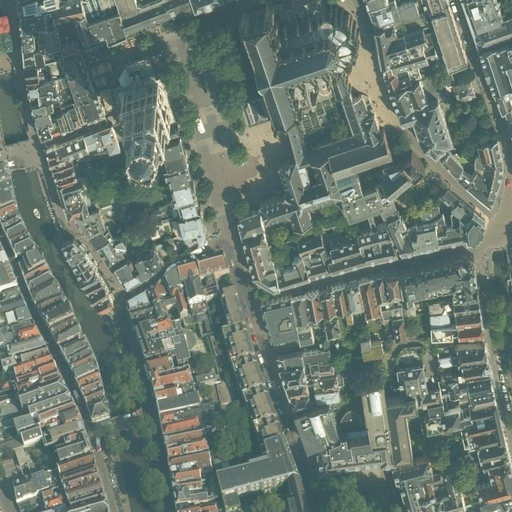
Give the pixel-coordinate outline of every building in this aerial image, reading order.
[(22,9),(36,6),(46,4),(45,2),(53,0),(12,0),(4,2),(6,12),(22,9)] [(76,14),(85,12),(80,0),(62,0),(52,3),(50,3),(55,21),(74,15),(75,16),(75,17),(77,17),(76,14)] [(80,0),(85,12),(86,16),(88,15),(96,36),(105,32),(108,40),(116,37),(105,5),(102,6),(99,0),(80,0)] [(99,0),(102,6),(105,5),(116,1),(127,32),(139,28),(139,27),(139,26),(143,25),(151,21),(156,20),(156,19),(165,16),(170,14),(178,11),(179,11),(183,9),(183,10),(189,8),(195,6),(193,0),(99,0)] [(330,86),(329,83),(333,82),(332,83),(332,84),(334,84),(336,90),(334,91),(335,92),(336,92),(337,92),(339,91),(339,92),(341,91),(341,90),(348,88),(348,89),(350,89),(349,87),(351,87),(351,85),(349,86),(347,79),(349,79),(348,77),(346,78),(344,72),(346,72),(345,70),(344,71),(342,67),(343,66),(344,66),(343,62),(346,60),(349,62),(350,62),(351,60),(348,58),(348,55),(352,58),(354,55),(350,52),(352,51),(355,53),(356,52),(357,52),(357,50),(354,48),(355,45),(359,45),(359,44),(359,42),(355,42),(354,40),(359,40),(359,36),(354,36),(355,34),(359,34),(359,31),(359,30),(355,30),(354,27),(357,25),(357,24),(356,22),(355,22),(352,24),(350,23),(354,21),(351,18),(348,20),(347,18),(351,16),(350,15),(349,14),(348,13),(345,15),(343,13),(344,10),(343,9),(341,9),(340,9),(339,12),(337,12),(338,9),(338,8),(335,7),(335,8),(334,11),(332,10),(333,6),(330,5),(329,9),(325,9),(325,7),(325,6),(326,6),(325,4),(324,4),(322,0),(291,0),(291,1),(282,4),(282,2),(270,6),(269,2),(265,4),(266,7),(246,13),(245,10),(241,12),(242,15),(238,16),(240,20),(244,19),(245,19),(246,23),(245,24),(242,25),(243,29),(247,28),(248,28),(250,33),(249,35),(248,37),(249,37),(250,38),(251,38),(254,47),(254,48),(253,50),(255,51),(256,51),(262,70),(262,71),(261,73),(263,75),(264,75),(267,83),(266,84),(266,85),(257,88),(256,88),(255,88),(255,87),(254,88),(254,90),(245,92),(244,92),(243,92),(242,92),(242,93),(241,94),(243,95),(244,95),(246,103),(245,105),(245,106),(247,107),(249,112),(248,113),(249,113),(248,113),(248,115),(249,115),(250,116),(252,115),(252,114),(261,111),(262,112),(264,111),(264,110),(271,108),(272,109),(273,109),(275,115),(284,112),(285,116),(287,115),(284,106),(292,104),(294,112),(296,112),(296,111),(297,110),(297,109),(295,110),(293,103),(295,103),(295,102),(297,102),(299,105),(303,104),(302,100),(305,99),(304,99),(306,98),(311,96),(312,101),(315,100),(314,96),(318,94),(317,92),(316,92),(316,91),(319,90),(319,91),(320,92),(320,93),(321,93),(322,94),(323,94),(324,94),(325,94),(326,94),(327,94),(328,93),(329,93),(329,92),(330,91),(330,90),(331,89),(331,88),(331,87),(330,86)] [(376,26),(376,27),(401,18),(398,7),(395,0),(383,0),(368,5),(369,6),(368,6),(369,7),(370,9),(369,9),(370,10),(374,22),(374,23),(375,23),(375,25),(375,26),(375,27),(376,26)] [(398,7),(401,18),(424,10),(429,9),(448,2),(447,0),(412,0),(401,4),(401,6),(398,7)] [(462,0),(472,28),(507,15),(505,12),(501,13),(498,5),(501,4),(500,1),(497,2),(496,0),(462,0)] [(116,1),(105,5),(116,37),(127,32),(116,1)] [(439,75),(441,77),(442,77),(446,87),(452,85),(455,83),(449,68),(467,61),(463,48),(462,49),(461,45),(462,45),(450,7),(449,7),(448,3),(448,2),(429,9),(432,18),(428,20),(429,25),(434,24),(440,41),(437,42),(438,45),(434,46),(437,55),(435,56),(440,72),(439,73),(439,75)] [(22,9),(6,12),(7,17),(2,18),(3,24),(21,21),(21,22),(21,23),(22,29),(33,27),(33,26),(56,25),(55,21),(50,3),(46,4),(36,6),(22,9)] [(382,61),(382,62),(388,60),(391,70),(394,69),(406,65),(410,74),(412,83),(420,80),(425,78),(423,73),(420,74),(416,62),(428,59),(428,58),(435,56),(437,55),(434,46),(438,45),(437,42),(440,41),(434,24),(429,25),(428,20),(424,10),(401,18),(376,27),(379,45),(381,56),(381,61),(382,61)] [(77,17),(75,17),(82,37),(84,40),(96,36),(88,15),(86,16),(85,12),(76,14),(77,17)] [(472,28),(479,47),(511,35),(511,13),(507,15),(472,28)] [(33,27),(34,35),(34,41),(59,36),(56,25),(33,26),(33,27)] [(22,36),(34,35),(33,27),(22,29),(23,36),(22,36)] [(96,36),(84,40),(87,49),(96,45),(97,45),(100,43),(108,40),(105,32),(96,36)] [(23,45),(34,44),(34,41),(34,35),(22,36),(23,45)] [(36,59),(36,62),(43,61),(49,60),(65,55),(61,43),(59,36),(34,41),(34,44),(35,51),(36,59)] [(61,43),(65,55),(81,50),(76,38),(61,43)] [(491,82),(491,84),(492,83),(493,88),(493,89),(511,83),(511,38),(508,40),(507,39),(479,48),(480,49),(479,49),(480,51),(480,50),(481,54),(482,56),(483,60),(484,62),(484,61),(485,65),(485,66),(487,72),(488,72),(489,76),(489,78),(490,78),(491,82)] [(23,45),(8,48),(9,54),(23,51),(24,53),(35,51),(34,44),(23,45)] [(43,61),(44,71),(45,78),(52,77),(86,66),(82,56),(81,51),(81,50),(65,55),(49,60),(43,61)] [(35,51),(24,53),(23,51),(9,54),(10,59),(11,63),(24,60),(24,61),(36,59),(35,51)] [(384,76),(391,91),(412,83),(410,74),(399,79),(396,72),(395,72),(394,69),(391,70),(388,60),(382,62),(384,76)] [(24,63),(15,64),(15,71),(16,76),(24,74),(26,73),(44,71),(43,61),(36,62),(24,63)] [(37,79),(39,89),(41,98),(57,94),(61,103),(67,101),(74,99),(81,96),(95,91),(86,66),(52,77),(45,78),(37,79)] [(26,73),(24,74),(16,76),(17,82),(28,80),(37,79),(45,78),(44,71),(26,73)] [(134,123),(146,119),(156,116),(165,113),(171,111),(159,74),(122,86),(131,115),(134,123)] [(391,91),(399,110),(446,91),(441,77),(439,75),(420,81),(420,80),(412,83),(391,91)] [(455,83),(452,85),(458,101),(475,95),(469,78),(455,83)] [(37,79),(28,80),(17,82),(20,95),(30,93),(29,91),(39,89),(37,79)] [(511,83),(493,89),(502,111),(503,111),(506,110),(507,115),(509,123),(511,129),(511,83)] [(339,92),(340,95),(341,99),(352,131),(305,146),(297,114),(296,112),(294,112),(292,104),(284,106),(287,115),(285,116),(289,131),(293,144),(290,145),(291,150),(292,154),(295,153),(296,157),(297,160),(327,150),(365,137),(358,113),(353,98),(352,95),(350,89),(348,89),(348,88),(341,90),(341,91),(339,92)] [(29,91),(30,93),(20,95),(22,104),(23,112),(34,109),(34,108),(42,107),(43,109),(45,108),(46,110),(55,107),(56,111),(62,109),(61,103),(57,94),(41,98),(39,89),(29,91)] [(97,91),(95,91),(81,96),(88,118),(105,112),(101,102),(97,91)] [(415,121),(420,137),(447,127),(441,110),(445,108),(443,103),(450,100),(446,91),(399,110),(403,121),(404,121),(404,122),(406,124),(407,124),(415,121)] [(361,94),(353,98),(358,113),(373,108),(373,107),(368,97),(362,94),(362,95),(361,94)] [(81,96),(74,99),(82,120),(88,118),(81,96)] [(67,101),(69,106),(75,123),(82,120),(74,99),(67,101)] [(69,106),(62,109),(69,125),(75,123),(69,106)] [(34,108),(34,109),(23,112),(27,124),(24,125),(28,141),(29,141),(39,138),(43,137),(62,130),(62,128),(58,116),(56,111),(55,107),(46,110),(45,108),(43,109),(42,107),(34,108)] [(358,113),(365,137),(381,132),(380,129),(374,112),(375,112),(374,112),(373,108),(358,113)] [(62,109),(56,111),(58,116),(62,128),(69,125),(62,109)] [(124,134),(125,134),(127,134),(127,136),(128,135),(131,146),(142,143),(139,133),(137,133),(131,115),(120,119),(124,134)] [(156,116),(146,119),(148,124),(146,124),(151,140),(179,130),(174,115),(167,118),(158,120),(156,116)] [(92,154),(93,156),(110,151),(120,148),(112,122),(110,123),(109,123),(84,133),(90,152),(92,151),(93,154),(92,154)] [(420,138),(435,153),(444,147),(443,143),(452,140),(447,127),(420,137),(420,138)] [(327,150),(342,192),(362,185),(358,173),(353,175),(352,171),(358,169),(358,170),(360,169),(360,168),(365,167),(367,167),(367,166),(372,164),(372,165),(374,164),(379,162),(379,163),(381,162),(381,161),(384,168),(375,172),(378,180),(381,179),(390,195),(414,174),(424,164),(412,151),(402,160),(399,158),(397,159),(397,161),(392,152),(391,152),(384,130),(384,129),(383,129),(382,128),(381,129),(380,129),(381,132),(365,137),(327,150)] [(77,161),(91,156),(93,156),(92,154),(93,154),(92,151),(90,152),(84,133),(61,142),(56,144),(58,152),(62,151),(64,159),(75,155),(77,161)] [(155,156),(161,154),(184,147),(180,134),(154,142),(156,146),(153,147),(155,156)] [(29,141),(31,150),(41,147),(39,138),(29,141)] [(474,165),(476,164),(483,169),(490,169),(490,163),(502,162),(497,138),(496,138),(478,144),(480,154),(475,155),(474,165)] [(33,159),(44,156),(49,154),(49,155),(58,152),(56,144),(47,147),(47,145),(42,147),(41,147),(31,150),(33,159)] [(149,173),(164,168),(187,162),(186,158),(187,157),(186,157),(184,147),(161,154),(163,160),(151,164),(151,166),(147,167),(149,173)] [(455,173),(456,174),(463,170),(460,167),(462,164),(466,159),(461,155),(459,157),(455,153),(453,155),(445,147),(444,147),(435,153),(455,173)] [(316,201),(341,192),(342,192),(327,150),(297,160),(296,157),(279,162),(287,185),(286,185),(283,184),(282,186),(282,187),(279,192),(282,193),(283,194),(260,201),(262,208),(265,217),(290,209),(295,224),(311,218),(307,204),(310,198),(314,196),(316,201)] [(44,156),(47,165),(52,164),(52,163),(64,159),(62,151),(58,152),(49,155),(49,154),(44,156)] [(52,164),(47,165),(40,167),(42,172),(54,169),(54,170),(77,162),(77,161),(75,155),(64,159),(52,163),(52,164)] [(44,156),(33,159),(36,168),(40,167),(47,165),(44,156)] [(44,180),(56,176),(79,168),(93,164),(91,156),(77,161),(77,162),(54,170),(54,169),(42,172),(44,180)] [(167,185),(172,184),(192,178),(191,178),(191,175),(191,174),(190,174),(188,163),(188,162),(187,162),(164,168),(166,175),(164,176),(167,185)] [(502,171),(502,162),(490,163),(490,169),(483,169),(488,174),(487,176),(498,184),(502,171)] [(58,182),(58,183),(46,186),(49,196),(61,192),(61,191),(85,183),(82,177),(96,172),(93,164),(79,168),(81,174),(58,182)] [(494,195),(511,207),(511,194),(498,185),(498,184),(487,176),(488,174),(483,169),(476,164),(474,165),(478,167),(470,176),(494,195)] [(58,183),(58,182),(81,174),(79,168),(56,176),(44,180),(46,186),(58,183)] [(463,170),(456,174),(457,176),(473,190),(482,198),(491,205),(489,208),(489,211),(502,220),(511,208),(511,207),(494,195),(470,176),(463,170)] [(0,183),(10,180),(8,172),(0,173),(0,183)] [(64,234),(81,225),(86,232),(96,228),(96,227),(114,221),(114,220),(149,209),(138,176),(94,190),(97,199),(99,206),(80,213),(79,210),(73,213),(69,214),(68,212),(56,218),(57,219),(64,234)] [(171,194),(174,202),(196,195),(196,194),(193,183),(193,182),(192,180),(192,179),(192,178),(172,184),(174,193),(171,194)] [(350,216),(366,210),(370,208),(379,205),(380,208),(387,221),(388,221),(395,236),(396,240),(401,252),(403,252),(404,251),(406,251),(407,251),(420,247),(423,247),(424,247),(421,235),(420,235),(419,231),(417,232),(416,223),(407,227),(402,217),(401,217),(390,195),(381,179),(378,180),(375,181),(376,184),(363,189),(362,185),(342,192),(341,192),(350,216)] [(0,183),(0,192),(11,189),(10,180),(0,183)] [(61,191),(61,192),(49,196),(52,205),(64,201),(88,192),(85,183),(61,191)] [(451,206),(459,198),(448,187),(439,194),(451,206)] [(0,192),(0,200),(13,196),(11,189),(0,192)] [(53,208),(56,218),(68,212),(69,214),(73,213),(79,210),(80,213),(91,208),(99,206),(97,199),(95,200),(92,201),(89,192),(88,192),(64,201),(52,205),(53,208)] [(174,217),(178,215),(182,214),(200,209),(196,195),(174,202),(169,203),(174,217)] [(0,213),(16,208),(13,196),(0,200),(0,213)] [(453,207),(454,208),(458,213),(460,223),(465,222),(468,237),(469,237),(473,236),(474,236),(475,236),(478,235),(479,235),(480,235),(480,234),(480,233),(495,238),(498,228),(484,224),(485,221),(485,220),(484,219),(481,217),(481,216),(480,216),(477,214),(478,214),(477,213),(474,211),(474,210),(473,210),(471,208),(459,198),(451,206),(453,207)] [(421,235),(424,247),(425,246),(425,247),(432,245),(435,244),(438,243),(438,244),(439,244),(439,243),(451,241),(452,241),(455,240),(456,240),(468,237),(465,222),(460,223),(458,213),(454,208),(450,211),(453,223),(446,225),(443,213),(440,215),(438,204),(426,207),(420,208),(413,211),(416,223),(417,232),(419,231),(420,235),(421,235)] [(0,213),(0,226),(1,230),(20,222),(18,217),(16,208),(0,213)] [(357,233),(358,237),(366,260),(379,257),(380,257),(384,256),(385,256),(398,253),(392,240),(396,240),(395,236),(392,236),(388,226),(377,228),(370,208),(366,210),(373,229),(357,233)] [(182,214),(178,215),(183,233),(187,248),(199,239),(199,240),(205,236),(205,237),(207,232),(206,232),(200,209),(182,214)] [(238,222),(242,234),(263,229),(265,228),(259,209),(246,214),(241,215),(241,216),(240,216),(239,217),(239,218),(239,219),(238,220),(238,221),(238,222)] [(97,243),(97,244),(113,234),(119,230),(114,221),(96,227),(96,228),(86,232),(89,236),(92,235),(92,236),(97,243)] [(1,230),(4,236),(12,232),(11,231),(22,227),(20,222),(1,230)] [(4,236),(8,244),(26,236),(22,227),(11,231),(12,232),(4,236)] [(242,234),(247,254),(260,251),(261,255),(266,254),(271,253),(267,241),(266,241),(263,229),(242,234)] [(114,261),(115,264),(129,255),(126,251),(124,252),(121,247),(126,244),(126,243),(122,236),(121,236),(116,239),(113,234),(97,244),(107,261),(108,262),(113,259),(114,261)] [(297,243),(301,254),(310,276),(332,270),(366,260),(358,237),(330,245),(333,256),(328,258),(321,235),(297,243)] [(8,244),(10,249),(28,241),(26,236),(8,244)] [(63,241),(67,249),(80,243),(74,236),(63,241)] [(161,242),(164,252),(170,250),(168,239),(161,242)] [(28,241),(10,249),(15,260),(15,261),(16,261),(17,261),(20,260),(23,259),(35,254),(36,254),(28,241)] [(67,249),(72,257),(86,251),(80,243),(67,249)] [(145,251),(142,253),(152,271),(156,268),(156,269),(165,263),(155,245),(150,248),(145,251)] [(77,266),(91,259),(98,255),(93,247),(91,248),(91,250),(87,252),(86,251),(72,257),(77,266)] [(120,276),(120,277),(137,267),(134,263),(132,259),(135,257),(142,253),(140,249),(129,255),(115,264),(114,265),(116,269),(118,273),(118,272),(120,276)] [(487,261),(488,264),(488,267),(491,267),(491,263),(491,259),(488,259),(487,257),(488,255),(491,255),(492,252),(492,250),(488,250),(487,252),(480,252),(479,260),(487,261)] [(251,267),(253,273),(270,268),(275,267),(275,265),(273,258),(268,260),(266,254),(261,255),(260,251),(247,254),(250,264),(251,267)] [(134,263),(137,267),(142,277),(143,277),(143,276),(152,271),(153,271),(152,271),(142,253),(135,257),(137,261),(134,263)] [(488,267),(488,264),(475,267),(474,262),(472,262),(474,259),(473,255),(470,253),(464,255),(464,254),(462,255),(462,253),(453,255),(453,257),(452,257),(422,264),(411,266),(411,267),(402,269),(400,270),(400,269),(399,269),(402,297),(403,304),(403,305),(414,303),(413,295),(421,294),(420,288),(424,287),(425,291),(431,290),(432,300),(478,294),(478,293),(491,292),(488,267)] [(275,265),(275,267),(280,285),(310,276),(301,254),(292,258),(295,264),(284,267),(283,263),(275,265)] [(91,259),(77,266),(81,274),(96,266),(102,263),(98,255),(91,259)] [(19,269),(23,279),(46,271),(38,258),(20,266),(19,267),(19,268),(19,269)] [(209,315),(215,313),(213,308),(221,306),(218,296),(219,295),(215,284),(214,279),(223,277),(229,275),(229,273),(227,273),(223,260),(225,259),(224,258),(222,259),(222,258),(196,266),(178,271),(178,278),(183,294),(185,293),(191,315),(192,318),(208,314),(207,310),(209,315)] [(96,266),(81,274),(85,282),(100,274),(107,271),(106,270),(114,261),(113,259),(108,262),(107,261),(102,263),(96,266)] [(0,272),(8,270),(4,261),(4,260),(0,261),(0,272)] [(137,267),(120,277),(121,278),(124,282),(124,283),(130,284),(131,284),(135,281),(136,281),(142,277),(137,267)] [(270,268),(253,273),(253,274),(257,276),(257,277),(258,277),(264,281),(265,282),(265,281),(265,282),(265,281),(270,284),(274,287),(280,285),(275,267),(276,273),(271,274),(270,268)] [(402,297),(399,269),(385,273),(390,299),(391,307),(393,318),(403,316),(401,297),(402,297)] [(0,296),(17,291),(8,270),(0,272),(0,296)] [(23,280),(26,288),(50,278),(46,271),(23,279),(23,280)] [(178,278),(178,271),(177,272),(176,273),(175,273),(175,274),(171,278),(171,277),(170,278),(171,278),(169,280),(168,280),(164,284),(163,285),(172,305),(175,304),(177,310),(181,322),(179,322),(180,323),(183,322),(185,329),(190,328),(181,294),(183,294),(178,278)] [(385,273),(372,276),(375,292),(378,292),(380,300),(387,299),(388,304),(386,305),(386,309),(382,310),(384,320),(393,318),(391,307),(390,299),(385,273)] [(84,282),(93,299),(109,291),(106,285),(105,282),(104,282),(102,277),(100,274),(85,282),(84,282)] [(372,276),(359,279),(364,303),(366,316),(379,313),(380,318),(381,322),(384,320),(382,310),(380,300),(378,292),(375,292),(372,276)] [(26,288),(30,297),(55,287),(50,278),(26,288)] [(346,282),(350,306),(351,306),(364,303),(359,279),(358,279),(346,282)] [(332,285),(337,310),(345,308),(348,322),(349,322),(350,329),(354,328),(354,327),(353,322),(350,306),(346,282),(345,282),(343,283),(342,283),(340,283),(339,283),(340,284),(332,285)] [(172,305),(163,285),(161,287),(161,288),(169,306),(164,307),(164,311),(152,314),(130,320),(133,329),(151,324),(153,330),(169,325),(167,319),(165,313),(177,310),(175,304),(172,305)] [(318,289),(327,335),(330,334),(331,338),(342,336),(341,332),(337,310),(332,285),(318,289)] [(35,310),(36,310),(63,300),(58,291),(55,287),(30,297),(30,298),(35,310)] [(161,288),(161,287),(157,292),(147,299),(152,314),(164,311),(164,307),(169,306),(161,288)] [(319,318),(322,335),(327,335),(318,289),(305,292),(310,320),(318,318),(318,317),(320,316),(321,318),(319,318)] [(17,291),(0,296),(0,307),(22,302),(17,291)] [(93,299),(98,311),(111,304),(113,299),(109,291),(93,299)] [(225,320),(239,316),(241,316),(238,304),(235,305),(235,303),(238,302),(237,300),(235,292),(234,291),(233,291),(219,295),(218,296),(221,306),(224,316),(225,320)] [(311,324),(310,320),(305,292),(291,295),(299,333),(300,340),(314,337),(311,324)] [(430,312),(445,310),(480,307),(492,306),(491,292),(478,293),(478,294),(432,300),(428,301),(430,312)] [(272,340),(299,333),(291,295),(261,302),(264,315),(272,340)] [(133,329),(130,320),(152,314),(147,299),(139,303),(135,305),(128,309),(127,309),(127,312),(126,308),(118,311),(107,315),(113,327),(116,325),(120,334),(133,329)] [(36,310),(40,317),(67,307),(63,300),(36,310)] [(0,321),(27,314),(26,313),(22,303),(22,302),(0,307),(0,321)] [(405,313),(406,315),(415,314),(414,303),(403,305),(405,313)] [(494,319),(492,306),(480,307),(445,310),(446,324),(481,320),(494,319)] [(43,323),(43,324),(70,313),(67,307),(40,317),(40,318),(43,323)] [(212,329),(209,315),(207,310),(208,314),(192,318),(191,315),(187,316),(190,326),(204,322),(206,331),(212,329)] [(481,321),(481,320),(446,324),(445,310),(430,312),(432,337),(432,338),(453,336),(452,328),(458,327),(459,335),(459,336),(480,335),(483,335),(496,333),(494,320),(482,322),(482,321),(481,321)] [(44,324),(50,335),(74,324),(70,313),(43,324),(44,324)] [(0,353),(0,354),(4,353),(13,350),(10,340),(9,341),(7,334),(11,333),(32,326),(27,314),(0,321),(0,353)] [(239,319),(239,316),(225,320),(222,321),(226,334),(222,335),(213,338),(210,339),(215,357),(216,357),(219,356),(219,359),(228,356),(251,350),(242,318),(239,319)] [(384,320),(381,322),(383,324),(390,324),(391,323),(391,322),(393,322),(395,340),(406,339),(403,316),(393,318),(384,320)] [(139,367),(145,365),(167,359),(170,361),(173,361),(174,364),(176,363),(178,369),(191,366),(188,354),(193,352),(195,348),(196,343),(195,338),(191,335),(187,333),(182,333),(180,323),(179,322),(169,325),(153,330),(135,336),(135,337),(122,341),(126,351),(139,347),(142,355),(135,357),(139,367)] [(54,342),(78,332),(74,324),(50,335),(54,342)] [(133,329),(120,334),(122,341),(135,337),(135,336),(153,330),(151,324),(133,329)] [(13,339),(36,333),(32,326),(11,333),(13,339)] [(78,332),(54,342),(54,343),(54,342),(54,343),(57,349),(58,349),(59,349),(81,340),(78,332)] [(41,343),(36,333),(13,339),(10,340),(13,350),(41,343)] [(277,354),(280,365),(318,358),(318,360),(332,358),(330,350),(327,335),(322,335),(319,336),(321,348),(303,352),(302,349),(277,354)] [(361,341),(364,355),(378,353),(383,352),(381,341),(381,340),(371,342),(370,335),(360,336),(361,341)] [(487,358),(500,355),(498,342),(485,344),(484,344),(454,345),(455,348),(457,348),(458,354),(438,358),(439,366),(457,364),(487,358)] [(0,364),(46,352),(41,343),(13,350),(4,353),(0,354),(0,353),(0,364)] [(68,368),(70,371),(93,361),(85,346),(61,354),(60,354),(61,355),(68,368)] [(129,359),(135,357),(142,355),(139,347),(126,351),(129,359)] [(229,390),(230,392),(239,389),(261,380),(257,370),(254,361),(251,350),(228,356),(219,359),(220,361),(220,362),(222,369),(225,376),(227,382),(228,386),(229,389),(229,390)] [(12,370),(49,360),(46,352),(0,364),(0,367),(1,367),(3,373),(7,372),(12,370)] [(490,371),(503,369),(500,355),(487,358),(457,364),(458,373),(451,374),(450,371),(443,372),(442,372),(441,372),(440,372),(440,373),(437,374),(438,381),(448,379),(448,380),(490,371)] [(129,359),(132,369),(139,367),(135,357),(129,359)] [(332,360),(332,358),(318,360),(318,358),(280,365),(285,381),(324,374),(324,370),(334,369),(340,368),(338,359),(332,360)] [(167,359),(145,365),(139,367),(132,369),(134,375),(138,386),(151,382),(189,373),(198,370),(197,365),(191,367),(191,366),(178,369),(176,363),(174,364),(173,361),(170,361),(167,359)] [(18,389),(57,376),(54,368),(49,360),(12,370),(7,372),(9,381),(15,379),(16,381),(0,385),(0,388),(2,395),(16,390),(18,389)] [(70,371),(74,379),(86,374),(96,371),(93,361),(70,371)] [(402,396),(416,394),(415,394),(419,393),(417,384),(426,382),(423,365),(397,369),(401,395),(402,396)] [(359,381),(358,376),(357,370),(357,368),(350,370),(352,382),(359,381)] [(492,383),(505,380),(503,369),(490,371),(448,380),(449,388),(448,388),(449,394),(459,392),(469,390),(493,385),(492,383)] [(342,370),(337,371),(336,372),(324,374),(285,381),(290,394),(309,391),(315,389),(338,385),(345,384),(342,370)] [(328,399),(328,398),(326,398),(326,399),(317,401),(312,402),(295,406),(295,407),(296,406),(297,407),(296,408),(309,444),(318,441),(319,448),(317,448),(320,469),(335,467),(334,464),(356,461),(380,457),(381,461),(395,459),(395,455),(412,453),(405,407),(416,405),(416,406),(418,405),(416,394),(402,396),(401,395),(386,397),(382,377),(381,370),(373,372),(374,378),(362,380),(364,392),(355,394),(357,400),(346,402),(346,398),(344,399),(344,396),(328,398),(329,399),(328,399)] [(74,379),(77,386),(99,378),(96,371),(86,374),(74,379)] [(142,402),(155,399),(192,391),(198,389),(216,385),(215,377),(196,382),(191,383),(189,373),(151,382),(138,386),(142,402)] [(0,407),(18,401),(34,395),(32,388),(38,386),(41,392),(62,385),(57,376),(18,389),(16,390),(2,395),(0,395),(0,407)] [(77,386),(80,393),(101,385),(99,378),(77,386)] [(240,420),(241,423),(250,419),(272,411),(261,380),(239,389),(230,392),(236,408),(240,420)] [(501,395),(508,393),(505,380),(492,383),(493,385),(469,390),(471,398),(468,399),(468,398),(459,400),(460,406),(459,406),(495,398),(495,397),(501,395)] [(420,405),(427,403),(442,401),(441,396),(440,388),(432,389),(427,390),(426,382),(417,384),(419,393),(415,394),(416,394),(418,405),(420,405)] [(22,414),(27,412),(68,397),(62,385),(41,392),(34,395),(18,401),(21,410),(22,414)] [(84,402),(103,394),(101,385),(80,393),(80,394),(80,393),(81,395),(81,396),(83,400),(84,402)] [(217,387),(221,405),(221,406),(231,403),(225,385),(217,387)] [(326,398),(328,398),(340,396),(338,385),(315,389),(316,396),(310,397),(309,391),(290,394),(295,406),(312,402),(317,401),(326,399),(326,398)] [(211,407),(218,406),(214,388),(207,389),(211,407)] [(192,391),(155,399),(142,402),(140,403),(141,408),(140,408),(140,411),(139,411),(139,412),(146,410),(146,412),(157,410),(195,401),(201,400),(198,389),(192,391)] [(423,431),(427,430),(464,422),(466,433),(501,424),(501,425),(502,425),(502,426),(511,422),(511,406),(509,396),(508,393),(501,395),(495,397),(495,398),(459,406),(454,407),(444,410),(442,401),(427,403),(428,410),(429,412),(419,415),(423,431)] [(82,411),(87,410),(87,411),(105,404),(104,395),(103,394),(84,402),(79,404),(82,411)] [(357,400),(355,394),(344,396),(344,399),(346,398),(346,402),(357,400)] [(444,410),(454,407),(454,404),(447,405),(445,395),(441,396),(442,401),(444,410)] [(27,412),(30,421),(31,422),(37,419),(72,406),(68,397),(27,412)] [(195,401),(157,410),(146,412),(146,410),(139,412),(142,425),(143,425),(146,426),(147,423),(160,421),(207,411),(204,399),(201,400),(195,401)] [(17,411),(21,410),(18,401),(0,407),(0,420),(1,421),(1,422),(4,421),(3,420),(18,414),(17,411)] [(82,411),(85,428),(92,426),(101,422),(110,420),(109,419),(105,405),(105,404),(87,411),(87,410),(82,411)] [(18,438),(20,437),(77,418),(76,415),(73,407),(72,406),(37,419),(39,425),(38,425),(36,423),(32,425),(31,422),(30,421),(14,427),(18,438)] [(160,421),(147,423),(146,426),(147,436),(150,435),(151,447),(165,444),(212,434),(212,433),(228,429),(225,419),(220,420),(218,409),(207,411),(160,421)] [(261,450),(276,445),(284,442),(280,431),(272,411),(250,419),(241,423),(243,426),(247,439),(253,453),(261,450)] [(23,449),(42,442),(82,429),(77,418),(20,437),(21,440),(0,446),(0,456),(15,452),(20,466),(27,464),(28,464),(28,463),(30,462),(28,456),(26,457),(23,449)] [(101,422),(105,436),(114,433),(110,419),(109,419),(110,420),(101,422)] [(101,436),(102,437),(105,436),(101,422),(92,426),(85,428),(82,429),(42,442),(45,451),(51,448),(85,437),(85,438),(96,434),(97,438),(101,436)] [(466,433),(469,446),(505,438),(505,440),(511,437),(511,422),(502,426),(502,425),(501,425),(501,424),(466,433)] [(56,455),(88,445),(89,448),(104,443),(102,437),(101,436),(97,438),(96,434),(85,438),(85,437),(51,448),(53,455),(54,455),(56,454),(56,455)] [(165,444),(151,447),(153,457),(167,454),(214,444),(212,434),(165,444)] [(223,442),(221,435),(215,437),(217,444),(220,443),(223,442)] [(488,464),(510,459),(509,456),(509,454),(511,452),(511,437),(505,440),(505,438),(469,446),(457,449),(459,455),(463,454),(468,453),(468,452),(478,449),(481,458),(483,467),(488,466),(488,464)] [(155,468),(169,466),(219,455),(227,453),(223,442),(220,443),(217,444),(214,444),(167,454),(153,457),(155,468)] [(284,442),(276,445),(277,445),(278,448),(277,448),(278,449),(264,453),(268,467),(249,472),(250,475),(244,477),(250,497),(261,494),(261,495),(263,494),(277,490),(286,488),(299,483),(285,446),(284,446),(283,443),(284,443),(284,442)] [(60,468),(91,458),(92,460),(93,460),(107,455),(104,443),(89,448),(88,445),(56,455),(58,461),(60,468)] [(55,482),(95,469),(111,464),(107,455),(93,460),(92,460),(80,464),(67,468),(47,476),(48,480),(55,482)] [(219,455),(169,466),(155,468),(156,477),(170,474),(196,470),(198,478),(206,476),(208,485),(216,484),(214,465),(213,465),(212,463),(221,461),(219,455)] [(421,475),(433,472),(427,455),(393,464),(397,477),(399,476),(408,509),(406,509),(406,511),(423,511),(414,484),(422,482),(421,475)] [(488,466),(492,480),(511,475),(511,468),(510,460),(510,459),(488,464),(488,466)] [(250,497),(244,477),(240,460),(214,465),(216,484),(217,492),(218,503),(214,504),(215,506),(223,504),(224,511),(240,511),(237,501),(238,501),(237,500),(248,497),(248,498),(250,497)] [(111,464),(95,469),(55,482),(57,491),(63,489),(62,488),(97,477),(98,478),(114,473),(111,464)] [(461,492),(455,468),(449,470),(449,468),(433,472),(421,475),(422,482),(426,495),(429,494),(439,491),(441,497),(442,497),(447,511),(452,510),(455,509),(455,508),(465,505),(461,492)] [(171,482),(198,478),(196,470),(170,474),(156,477),(157,484),(171,482)] [(114,473),(98,478),(97,477),(62,488),(63,489),(66,498),(101,487),(101,488),(117,483),(119,483),(117,472),(114,473)] [(469,487),(473,502),(473,503),(488,498),(511,491),(511,475),(492,480),(469,487)] [(171,482),(157,484),(159,493),(172,491),(208,485),(206,476),(198,478),(171,482)] [(55,482),(48,480),(46,481),(44,477),(32,481),(38,498),(34,499),(35,501),(30,503),(32,509),(39,507),(44,505),(44,504),(63,499),(64,499),(63,497),(59,498),(57,491),(55,482)] [(17,505),(38,498),(32,481),(13,488),(17,505)] [(426,495),(422,482),(414,484),(423,511),(435,511),(429,494),(426,495)] [(103,497),(104,498),(103,498),(104,498),(119,493),(117,483),(101,488),(101,487),(66,498),(64,499),(63,499),(64,503),(67,502),(68,505),(65,506),(66,509),(103,497)] [(288,509),(305,505),(303,493),(300,483),(299,483),(286,488),(288,488),(288,490),(290,497),(288,497),(288,500),(286,501),(288,509)] [(160,501),(174,499),(205,493),(205,492),(202,492),(201,488),(209,487),(210,493),(217,492),(216,484),(208,485),(172,491),(159,493),(160,501)] [(435,511),(443,511),(447,511),(442,497),(441,497),(439,491),(429,494),(435,511)] [(205,493),(174,499),(160,501),(162,511),(176,511),(197,507),(207,506),(214,504),(218,503),(217,492),(210,493),(205,493)] [(119,493),(104,498),(103,498),(104,498),(103,497),(66,509),(57,511),(89,511),(106,507),(106,508),(122,503),(119,493)] [(39,507),(41,511),(57,511),(66,509),(65,506),(64,503),(63,499),(44,504),(44,505),(39,507)] [(18,507),(19,511),(25,511),(33,510),(32,509),(30,503),(18,507)] [(123,511),(122,503),(106,508),(106,507),(89,511),(123,511)]
